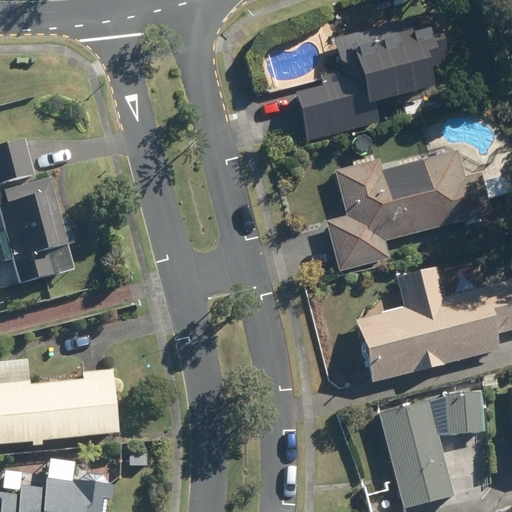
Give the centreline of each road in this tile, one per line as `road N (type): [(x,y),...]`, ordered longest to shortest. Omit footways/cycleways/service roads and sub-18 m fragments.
road 1 (residential): [(181,0),(275,384),(276,511)]
road 2 (residential): [(206,511),(206,388),(119,6)]
